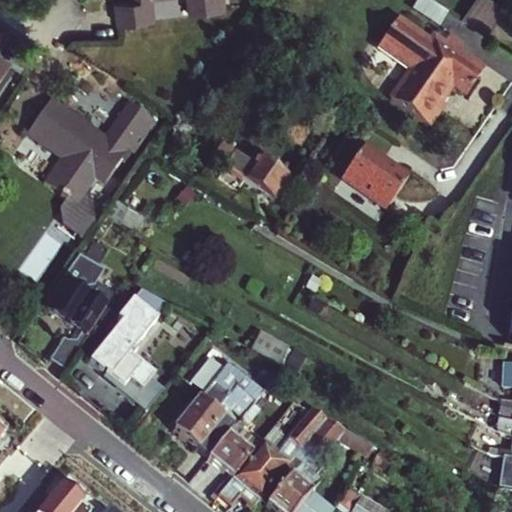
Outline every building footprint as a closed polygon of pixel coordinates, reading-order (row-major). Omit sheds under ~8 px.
[(129,0),(130,6),(116,7),(118,30),(151,27),(149,4),(185,1),(187,19),(219,17),(217,0),(129,0)] [(428,0),(416,0),(410,11),(435,28),(446,11),(428,0)] [(460,20),(471,28),(481,34),(488,23),(466,10),(460,20)] [(395,20),(379,45),(410,66),(407,72),(399,84),(400,85),(390,100),(428,126),(443,104),(437,99),(442,92),(445,94),(451,85),(465,94),(482,69),(456,51),(460,45),(437,30),(428,42),(395,20)] [(410,66),(379,45),(375,51),(407,72),(410,66)] [(49,224),(72,240),(90,215),(86,195),(93,186),(100,190),(126,152),(132,157),(151,129),(124,110),(103,141),(98,147),(84,137),(88,130),(47,105),(23,141),(38,151),(40,149),(59,162),(41,189),(63,204),(49,224)] [(103,141),(88,130),(84,137),(98,147),(103,141)] [(410,182),(364,150),(343,181),(388,212),(410,182)] [(215,164),(274,202),(289,178),(257,157),(249,169),(223,152),(215,164)] [(89,297),(105,273),(77,258),(42,308),(81,333),(79,336),(75,342),(64,338),(49,359),(65,370),(106,309),(89,297)] [(163,304),(138,291),(117,317),(121,321),(89,362),(118,382),(115,387),(146,411),(164,388),(151,378),(154,374),(131,356),(136,350),(133,348),(156,318),(153,316),(163,304)] [(279,367),(288,350),(259,335),(250,351),(279,367)] [(174,433),(208,462),(249,412),(263,394),(228,366),(174,433)] [(291,374),(279,367),(267,388),(280,395),(291,374)] [(497,400),(511,401),(511,369),(502,369),(497,400)] [(511,401),(497,400),(496,417),(511,419),(511,401)] [(232,481),(259,447),(241,433),(255,416),(249,412),(208,462),(193,481),(206,491),(221,472),(232,481)] [(491,430),(509,438),(511,438),(511,419),(496,417),(496,423),(491,430)] [(270,511),(330,511),(310,495),(322,481),(316,476),(327,463),(324,460),(337,443),(365,458),(373,447),(326,421),(303,449),(259,503),(270,511)] [(478,437),(507,452),(509,438),(491,430),(484,426),(478,437)] [(271,433),(259,447),(232,481),(218,498),(231,509),(240,499),(253,510),(259,503),(303,449),(291,440),(286,446),(271,433)] [(500,495),(499,507),(511,509),(511,491),(504,490),(496,489),(495,494),(500,495)] [(347,511),(381,511),(355,498),(347,511)]
